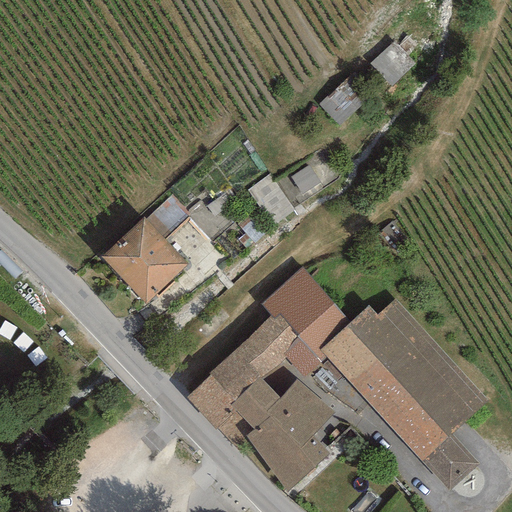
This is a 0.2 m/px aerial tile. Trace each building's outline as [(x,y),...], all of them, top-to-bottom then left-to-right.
[(324,105),(339,128),(359,115),(345,92),(324,105)] [(295,179),(307,197),(325,185),(313,167),(295,179)] [(272,176),(251,192),(278,228),(299,212),(272,176)] [(178,275),(135,227),(93,265),(136,313),(178,275)] [(447,439),(482,406),(390,305),(372,329),(364,317),(341,329),(301,276),(259,308),(265,324),(189,398),(284,498),(326,463),(310,441),(331,419),(292,388),(273,404),(245,372),(270,377),(285,364),(303,382),(328,370),(443,497),(474,471),(447,439)]
